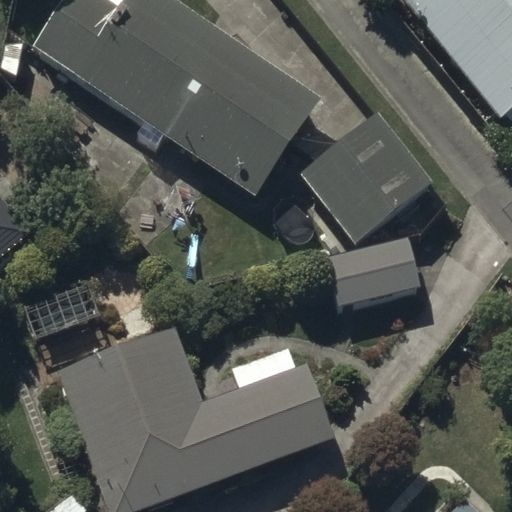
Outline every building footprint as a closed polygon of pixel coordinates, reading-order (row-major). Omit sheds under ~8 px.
[(313,105),(160,0),(127,0),(118,14),(98,0),(65,0),(31,50),(141,126),(133,138),(156,153),(165,141),(248,198),(313,105)] [(511,116),(511,0),(395,0),(501,126),(511,116)] [(378,118),(302,178),(315,196),(295,212),(331,256),(349,241),(353,247),(431,185),(378,118)] [(0,275),(34,246),(0,206),(0,275)] [(406,241),(324,262),(337,313),(353,309),(354,315),(406,302),(404,297),(419,293),(406,241)] [(175,335),(57,376),(105,511),(139,511),(335,443),(308,366),(293,371),(287,353),(230,373),(239,398),(202,410),(175,335)]
